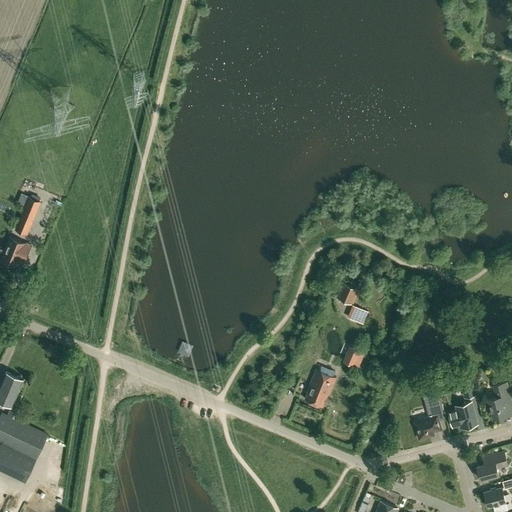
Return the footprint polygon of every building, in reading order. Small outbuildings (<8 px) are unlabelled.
[(41,201),(29,196),(22,193),(19,200),(26,203),(15,228),(27,233),(36,213),(36,212),(41,201)] [(31,244),(11,236),(5,250),(0,248),(0,256),(2,258),(1,259),(16,265),(19,259),(24,262),(31,244)] [(360,289),(342,281),(336,296),(353,304),(360,289)] [(353,304),(352,304),(347,316),(363,323),(368,310),(353,304)] [(358,369),(366,352),(351,346),(344,362),(358,369)] [(305,398),(322,405),(327,395),(328,396),(336,376),(333,375),(335,371),(321,365),(319,369),(316,368),(306,392),(308,393),(305,398)] [(0,398),(13,404),(24,378),(6,370),(0,384),(0,398)] [(463,396),(476,393),(471,377),(459,381),(463,396)] [(494,418),(507,415),(511,413),(511,401),(507,381),(494,385),(497,396),(488,398),(494,418)] [(449,410),(451,417),(453,426),(461,424),(462,427),(477,422),(472,401),(456,405),(457,408),(449,410)] [(429,416),(414,420),(419,438),(427,436),(428,435),(429,435),(429,434),(429,433),(429,432),(442,428),(439,419),(446,417),(442,403),(426,407),(429,416)] [(47,434),(2,412),(0,416),(0,468),(25,481),(47,434)] [(492,461),(477,465),(481,478),(499,473),(497,466),(508,463),(504,451),(490,454),(492,461)] [(511,477),(502,480),(504,488),(511,485),(511,477)] [(508,509),(506,501),(502,486),(484,491),(488,506),(494,504),(496,511),(508,509)] [(395,511),(398,507),(381,500),(375,511),(395,511)]
